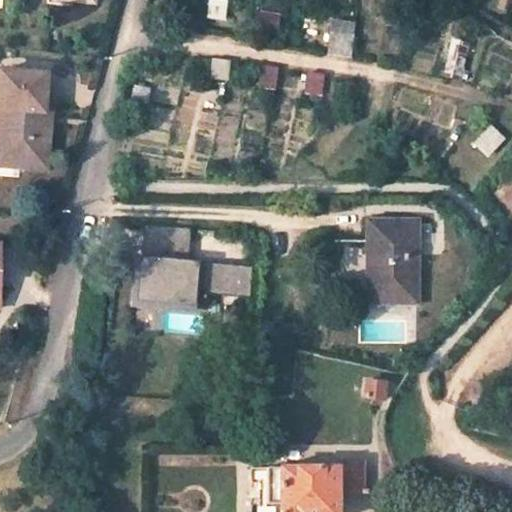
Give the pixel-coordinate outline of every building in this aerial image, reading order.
[(1,68),(0,75),(0,163),(45,168),(49,122),(38,121),(39,110),(44,111),(46,72),(1,68)] [(368,302),(417,302),(416,220),(368,220),(368,302)] [(189,251),(189,227),(146,227),(146,250),(189,251)] [(198,309),(199,257),(135,256),(134,308),(198,309)] [(211,294),(251,294),(251,264),(212,264),(211,294)] [(368,384),(366,399),(385,401),(386,386),(368,384)] [(367,459),(339,457),(338,467),(282,464),(279,511),(337,511),(339,491),(365,492),(367,459)]
